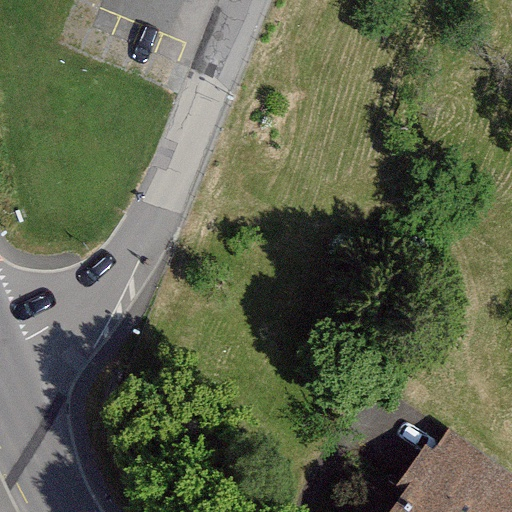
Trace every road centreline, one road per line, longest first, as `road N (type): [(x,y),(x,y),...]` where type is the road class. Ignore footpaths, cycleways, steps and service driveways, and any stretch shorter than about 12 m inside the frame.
road 1 (residential): [(0,353),(70,315),(135,254),(241,0)]
road 2 (secondary): [(62,511),(0,371)]
